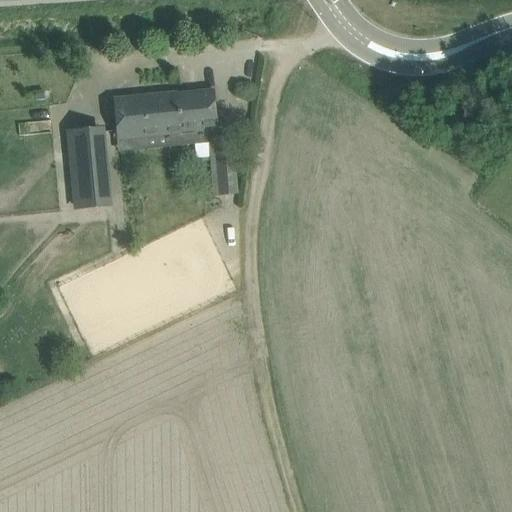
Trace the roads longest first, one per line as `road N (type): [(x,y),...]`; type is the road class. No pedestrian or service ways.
road 1 (track): [(343,24),(284,65),(262,137),(254,207),(262,364),(302,511)]
road 2 (secondary): [(511,28),(433,56),(398,55),(343,24),(327,0)]
